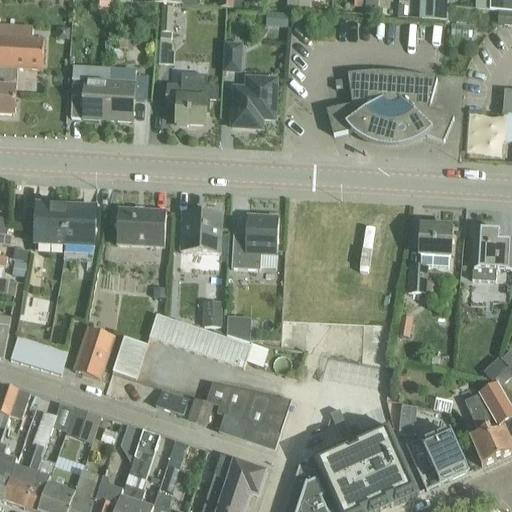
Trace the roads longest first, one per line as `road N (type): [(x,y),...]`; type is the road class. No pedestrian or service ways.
road 1 (tertiary): [(0,159),(511,191)]
road 2 (residential): [(285,465),(0,375)]
